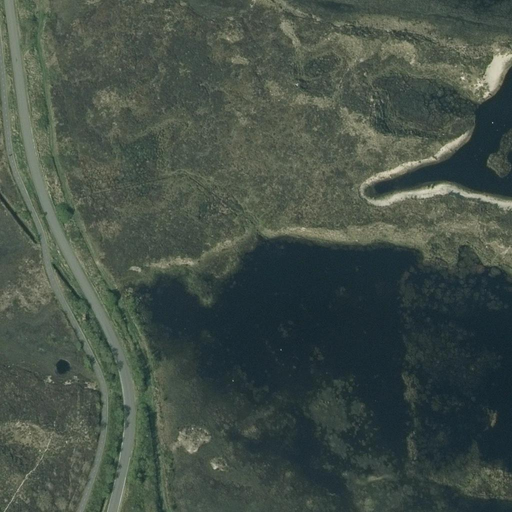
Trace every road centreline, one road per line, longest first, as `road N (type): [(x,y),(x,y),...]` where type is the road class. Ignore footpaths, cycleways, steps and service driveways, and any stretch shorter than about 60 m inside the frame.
road 1 (tertiary): [(112,511),(128,433),(127,387),(34,172),(7,0)]
road 2 (track): [(41,0),(37,36),(54,157),(144,364),(163,511)]
